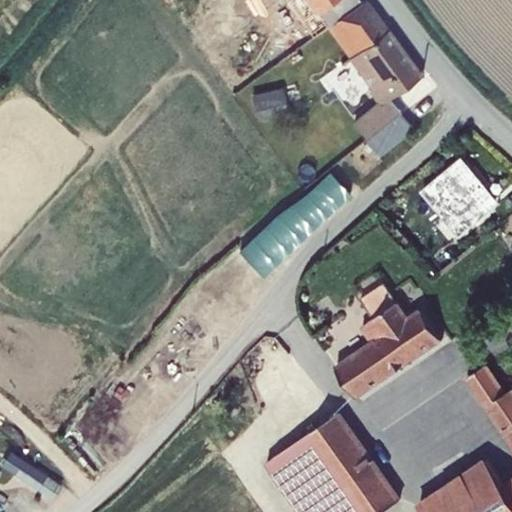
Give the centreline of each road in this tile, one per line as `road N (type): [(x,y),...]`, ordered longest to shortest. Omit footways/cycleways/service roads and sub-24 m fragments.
road 1 (unclassified): [(470,103),(306,254),(151,441),(70,511)]
road 2 (unknown): [(511,335),(458,373),(439,399),(407,511)]
road 3 (unclassified): [(390,0),(470,103)]
